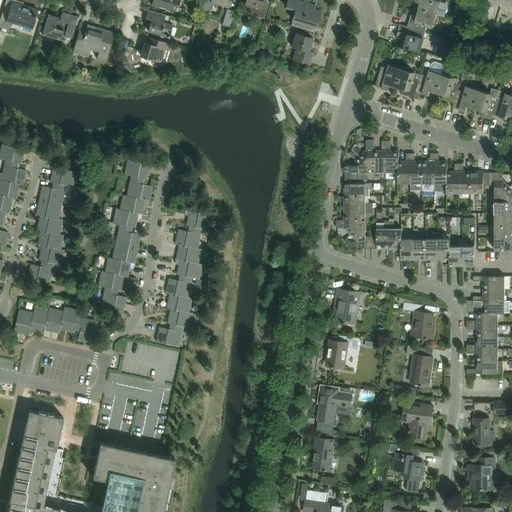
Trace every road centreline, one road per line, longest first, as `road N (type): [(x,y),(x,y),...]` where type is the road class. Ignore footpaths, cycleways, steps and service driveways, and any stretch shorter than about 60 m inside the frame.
road 1 (residential): [(168,161),(146,291),(130,326),(108,342),(96,395),(0,374)]
road 2 (residential): [(271,511),(315,255)]
road 3 (residential): [(456,393),(453,296),(315,255)]
road 4 (residential): [(511,157),(346,109)]
road 5 (residential): [(315,255),(346,109)]
road 6 (residential): [(38,164),(0,302)]
road 7 (residential): [(439,511),(456,393)]
